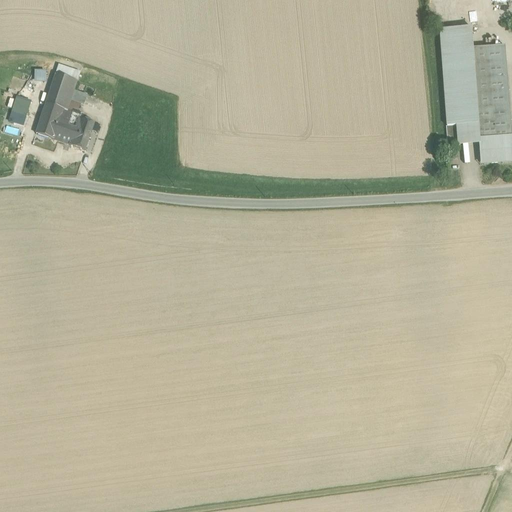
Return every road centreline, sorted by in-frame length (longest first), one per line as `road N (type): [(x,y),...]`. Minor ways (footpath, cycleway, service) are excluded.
road 1 (tertiary): [(0,183),(51,180),(259,206),(511,190)]
road 2 (track): [(213,511),(511,474)]
road 3 (track): [(421,0),(438,195)]
